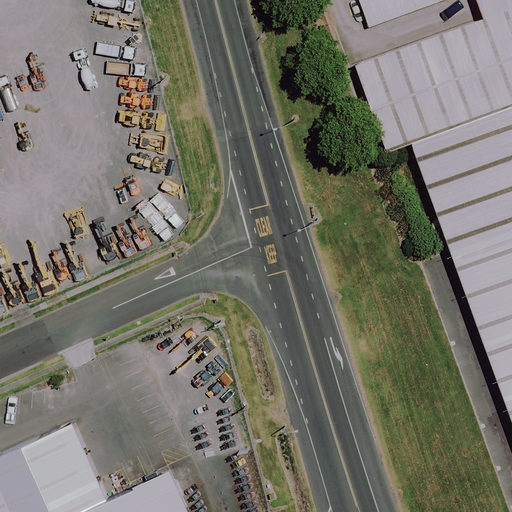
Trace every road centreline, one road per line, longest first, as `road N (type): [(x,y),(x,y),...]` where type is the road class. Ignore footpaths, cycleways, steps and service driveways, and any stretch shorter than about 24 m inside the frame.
road 1 (residential): [(277,237),(0,357)]
road 2 (secondary): [(353,490),(277,237)]
road 3 (secondary): [(277,237),(217,0)]
